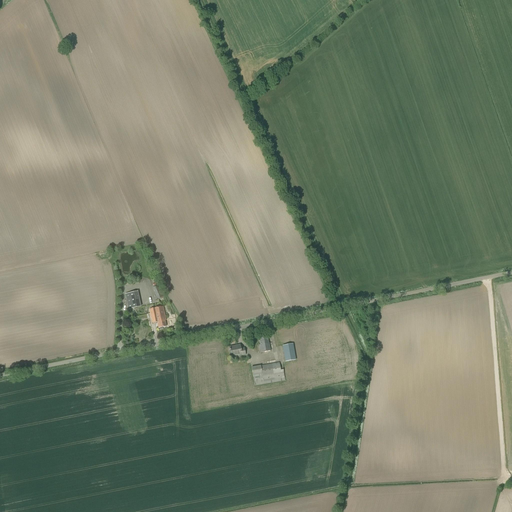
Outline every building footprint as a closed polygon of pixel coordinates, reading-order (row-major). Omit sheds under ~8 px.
[(157,300),(164,297),(159,285),(153,288),(157,300)] [(128,310),(141,307),(138,292),(125,295),(128,310)] [(159,319),(165,317),(163,307),(149,310),(150,314),(154,313),(155,319),(159,318),(159,319)] [(165,321),(165,317),(159,319),(159,318),(155,319),(154,313),(150,314),(152,322),(156,321),(156,323),(157,323),(158,329),(159,328),(160,330),(163,329),(163,328),(166,327),(165,321)] [(268,343),(267,337),(258,338),(259,344),(258,345),(260,353),(271,351),(270,343),(268,343)] [(286,362),(296,360),(294,344),(283,346),(286,362)] [(239,349),(239,345),(229,347),(231,357),(238,355),(238,357),(245,355),(244,348),(239,349)] [(280,371),(279,363),(251,368),(254,386),(285,381),(283,370),(280,371)]
